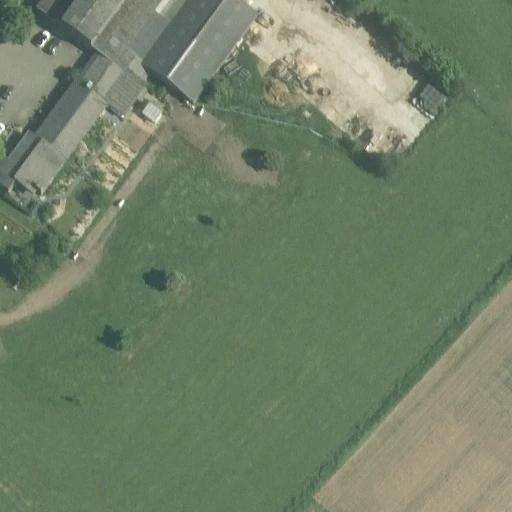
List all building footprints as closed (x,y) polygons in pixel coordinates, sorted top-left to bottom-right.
[(47,0),(37,14),(61,32),(84,0),(47,0)] [(84,0),(61,32),(91,54),(130,0),(84,0)] [(130,0),(91,54),(100,60),(80,88),(104,105),(123,78),(127,74),(136,61),(127,54),(155,17),(166,0),(130,0)] [(257,20),(229,0),(191,0),(171,28),(141,68),(151,75),(193,107),(257,20)] [(166,0),(155,17),(171,28),(191,0),(166,0)] [(155,17),(127,54),(136,61),(127,74),(143,86),(151,75),(141,68),(171,28),(155,17)] [(80,88),(77,85),(62,105),(66,107),(53,125),(49,123),(35,142),(35,143),(65,165),(106,109),(123,121),(143,93),(123,78),(104,105),(80,88)] [(65,165),(35,143),(35,142),(32,140),(17,160),(14,158),(8,166),(3,163),(0,167),(0,191),(8,197),(18,183),(41,199),(65,165)]
